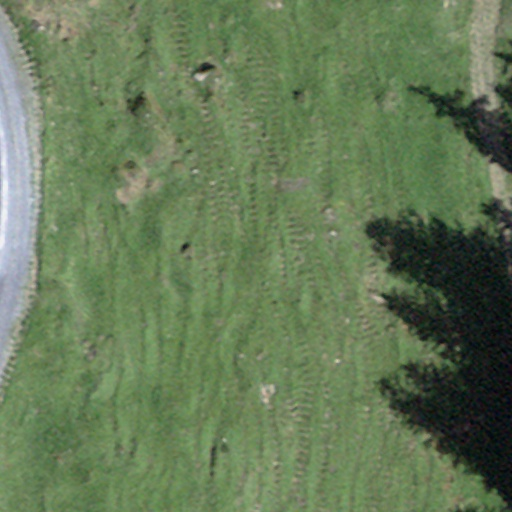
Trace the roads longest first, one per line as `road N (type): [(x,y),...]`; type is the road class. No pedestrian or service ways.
road 1 (track): [(0,61),(18,182),(0,300)]
road 2 (track): [(488,0),(480,83),(511,237)]
